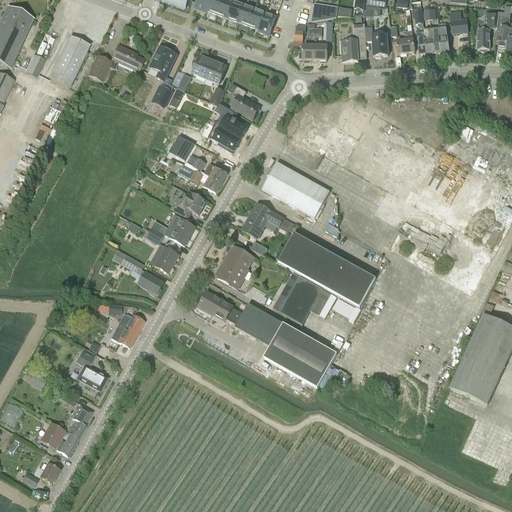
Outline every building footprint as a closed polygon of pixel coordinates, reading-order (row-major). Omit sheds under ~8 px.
[(162,0),(162,1),(185,10),(188,0),(162,0)] [(198,0),(195,12),(206,16),(211,0),(198,0)] [(207,14),(217,17),(223,0),(211,0),(206,16),(207,14)] [(223,0),(217,17),(227,21),(234,2),(227,0),(223,0)] [(356,0),(354,11),(362,12),(364,0),(356,0)] [(227,21),(238,25),(245,6),(234,2),(227,21)] [(407,10),(408,3),(397,2),(396,9),(407,10)] [(238,25),(248,29),(255,10),(245,6),(238,25)] [(314,6),(311,24),(336,20),(338,10),(337,10),(336,17),(325,15),(326,8),(314,6)] [(0,23),(0,65),(10,70),(33,21),(7,9),(0,23)] [(258,34),(266,14),(255,10),(248,29),(259,32),(258,34)] [(421,13),(414,14),(415,26),(423,26),(421,13)] [(266,14),(258,34),(269,38),(276,20),(265,16),(266,14)] [(468,35),(467,22),(461,22),(460,14),(450,15),(452,37),(468,35)] [(489,30),(497,30),(498,18),(499,15),(485,15),(485,32),(489,32),(489,30)] [(498,47),(497,53),(505,54),(508,32),(510,20),(498,18),(497,30),(495,46),(498,47)] [(366,53),(365,44),(364,26),(352,27),(353,43),(341,44),(342,64),(358,63),(358,53),(366,53)] [(449,42),(447,40),(445,27),(438,27),(439,31),(439,30),(440,41),(439,41),(441,55),(448,54),(448,52),(450,50),(449,42)] [(398,57),(414,55),(411,28),(408,28),(408,33),(404,34),(405,42),(396,43),(398,57)] [(365,30),(366,44),(372,43),(373,58),(375,58),(375,60),(381,60),(381,58),(388,58),(386,36),(372,37),(372,29),(365,30)] [(439,30),(439,31),(431,31),(432,42),(434,55),(441,55),(439,41),(440,41),(439,30)] [(424,32),(424,36),(423,36),(424,42),(425,42),(426,56),(434,55),(432,42),(431,31),(424,32)] [(477,52),(479,52),(481,54),(485,54),(487,52),(489,52),(489,32),(485,32),(477,32),(477,52)] [(295,34),(294,42),(294,43),(302,44),(303,35),(295,34)] [(423,36),(417,37),(419,57),(426,56),(425,42),(424,42),(423,36)] [(70,39),(50,82),(69,91),(89,48),(70,39)] [(303,48),(302,54),(299,54),(298,61),(302,61),(302,62),(314,63),(315,46),(310,46),(310,48),(303,48)] [(319,46),(315,46),(314,63),(327,63),(327,49),(319,48),(319,46)] [(117,65),(138,74),(143,62),(136,59),(137,57),(118,48),(110,65),(96,58),(87,77),(102,84),(109,70),(114,72),(117,65)] [(156,80),(163,83),(176,57),(167,53),(167,51),(163,49),(161,50),(159,49),(149,70),(159,74),(156,80)] [(44,61),(34,56),(25,74),(35,79),(44,61)] [(192,77),(205,82),(213,63),(200,58),(192,77)] [(227,69),(213,63),(205,82),(218,88),(227,69)] [(0,107),(2,108),(14,83),(0,76),(0,107)] [(184,76),(177,91),(184,94),(191,80),(184,76)] [(260,110),(254,106),(243,100),(246,94),(231,86),(227,93),(233,96),(233,95),(238,98),(231,110),(252,123),(260,110)] [(160,89),(152,105),(163,110),(171,94),(160,89)] [(217,90),(210,105),(217,108),(218,106),(224,93),(217,90)] [(177,91),(175,96),(182,99),(184,94),(177,91)] [(51,101),(38,131),(53,137),(56,130),(52,129),(62,106),(51,101)] [(214,128),(241,143),(240,143),(244,137),(247,132),(245,131),(237,126),(238,125),(237,125),(236,126),(234,125),(235,123),(234,123),(233,124),(230,122),(235,115),(219,106),(215,114),(221,117),(219,121),(215,128),(214,128)] [(214,129),(208,140),(219,146),(226,150),(225,152),(233,157),(237,149),(240,144),(241,143),(214,128),(214,129)] [(200,174),(205,165),(197,160),(196,160),(190,157),(184,167),(188,169),(188,167),(200,174)] [(209,165),(204,175),(221,186),(227,176),(215,169),(209,165)] [(184,167),(184,166),(178,177),(188,183),(190,181),(198,186),(200,183),(204,186),(203,188),(216,196),(221,186),(204,175),(203,176),(200,174),(188,167),(188,169),(184,167)] [(276,166),(270,178),(262,192),(315,221),(329,195),(276,166)] [(187,211),(198,218),(206,204),(189,194),(187,196),(182,193),(177,200),(171,211),(183,218),(187,211)] [(242,233),(257,242),(267,224),(278,230),(283,222),(257,207),(242,233)] [(155,224),(149,235),(162,242),(165,237),(169,240),(184,248),(195,229),(179,220),(172,233),(161,227),(161,228),(155,224)] [(162,242),(149,235),(146,233),(143,238),(159,248),(162,242)] [(294,274),(310,245),(294,237),(278,266),(294,274)] [(251,252),(263,259),(267,252),(255,245),(251,252)] [(338,261),(310,245),(294,274),(322,290),(338,261)] [(150,265),(168,276),(178,258),(160,248),(150,265)] [(217,280),(228,287),(238,293),(243,284),(242,284),(248,273),(247,272),(253,261),(233,249),(223,266),(225,267),(222,271),(220,269),(215,277),(218,279),(217,280)] [(134,269),(141,273),(144,268),(118,253),(113,261),(132,272),(134,269)] [(322,290),(337,298),(360,311),(376,282),(338,261),(322,290)] [(163,285),(141,273),(139,276),(143,278),(138,287),(150,294),(149,295),(154,299),(155,297),(157,297),(158,297),(161,292),(160,292),(163,285)] [(293,276),(277,304),(273,311),(303,328),(311,313),(324,321),(336,300),(293,276)] [(235,330),(269,350),(263,360),(317,391),(337,356),(248,306),(242,316),(232,310),(233,309),(207,294),(198,309),(224,324),(226,321),(236,327),(235,330)] [(332,312),(349,321),(349,322),(353,325),(360,312),(356,309),(355,311),(338,301),(332,312)] [(107,315),(119,315),(120,307),(108,306),(107,315)] [(110,340),(128,351),(143,324),(132,318),(130,320),(123,316),(110,340)] [(502,326),(483,317),(466,354),(485,362),(493,344),(502,326)] [(511,351),(511,330),(502,326),(493,344),(511,353),(511,351)] [(493,344),(485,362),(503,371),(511,353),(493,344)] [(84,369),(77,381),(100,393),(107,381),(86,369),(93,356),(83,351),(76,365),(84,369)] [(485,362),(466,354),(449,391),(486,408),(503,371),(485,362)] [(40,386),(47,390),(50,385),(37,378),(33,385),(39,388),(40,386)] [(15,428),(23,411),(8,404),(0,422),(15,428)] [(69,436),(69,437),(78,442),(87,427),(85,426),(92,414),(80,407),(78,409),(72,420),(74,422),(66,435),(69,436)] [(53,451),(60,440),(63,442),(67,435),(64,434),(64,433),(50,425),(40,443),(53,451)] [(67,459),(78,442),(69,437),(64,444),(61,443),(56,452),(67,459)] [(58,463),(52,459),(47,466),(39,481),(51,488),(59,473),(54,470),(58,463)] [(34,490),(38,482),(26,475),(22,483),(34,490)]
